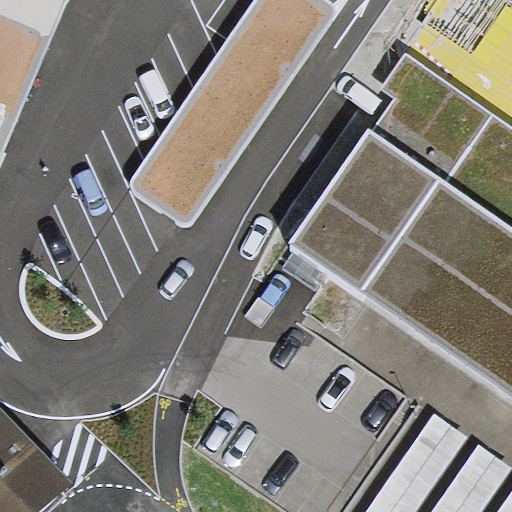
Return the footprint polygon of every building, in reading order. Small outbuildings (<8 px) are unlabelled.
[(0,0),(0,14),(51,34),(67,1),(67,0),(0,0)] [(0,146),(51,34),(0,14),(0,146)] [(511,130),(406,59),(382,94),(399,105),(374,142),(511,235),(511,130)] [(511,235),(374,142),(294,254),(511,408),(511,235)] [(0,407),(0,511),(51,511),(77,488),(0,407)] [(437,414),(368,511),(415,511),(468,436),(437,414)] [(480,444),(432,511),(479,511),(511,466),(480,444)] [(511,511),(511,493),(497,511),(511,511)]
